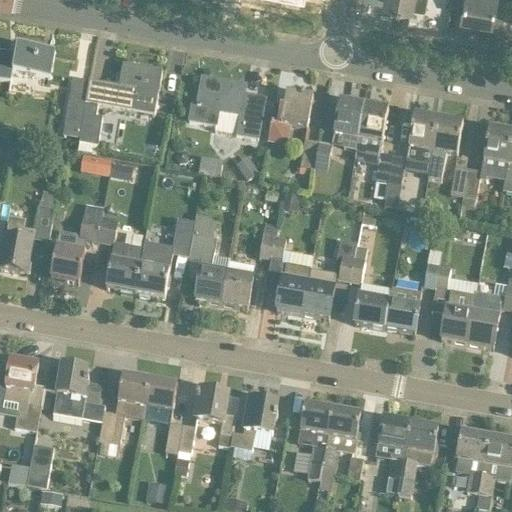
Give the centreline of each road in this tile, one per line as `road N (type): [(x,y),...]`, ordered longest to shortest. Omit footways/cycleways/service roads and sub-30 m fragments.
road 1 (residential): [(511,405),(0,312)]
road 2 (residential): [(334,61),(0,2)]
road 3 (residential): [(511,93),(334,61)]
